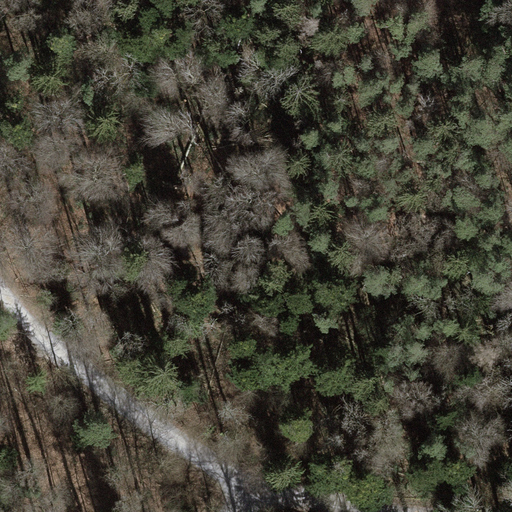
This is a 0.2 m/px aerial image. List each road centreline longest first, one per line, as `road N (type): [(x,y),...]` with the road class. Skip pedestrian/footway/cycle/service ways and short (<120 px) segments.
road 1 (track): [(0,289),(127,407),(246,483)]
road 2 (track): [(246,483),(380,511)]
